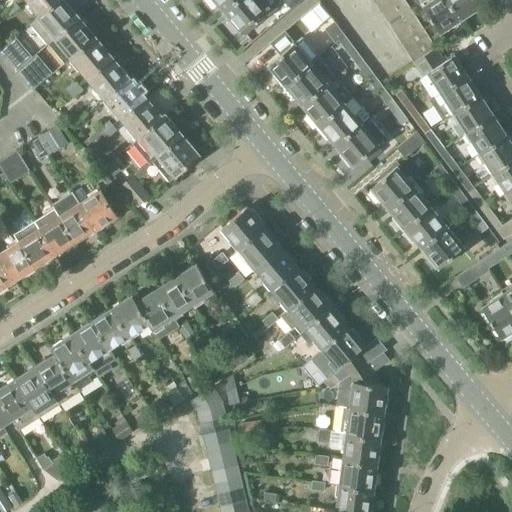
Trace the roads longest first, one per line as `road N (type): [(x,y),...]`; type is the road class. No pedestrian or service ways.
road 1 (residential): [(479,403),(264,145)]
road 2 (residential): [(0,333),(156,232),(264,145)]
road 3 (residential): [(264,145),(142,0)]
road 4 (residential): [(419,511),(479,403)]
